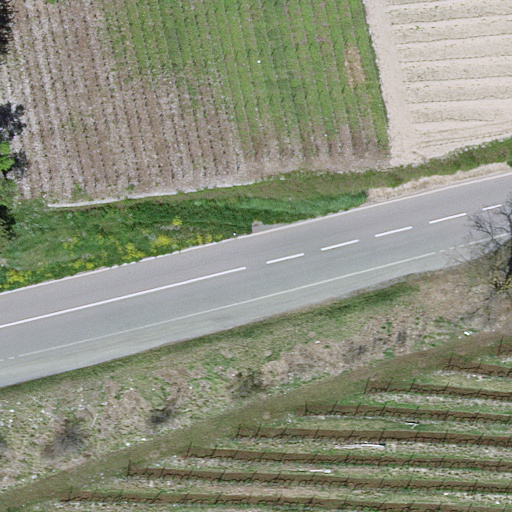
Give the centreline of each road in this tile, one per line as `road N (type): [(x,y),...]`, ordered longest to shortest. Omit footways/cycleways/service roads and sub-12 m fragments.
road 1 (track): [(0,505),(332,386),(511,334)]
road 2 (secondary): [(511,202),(0,328)]
